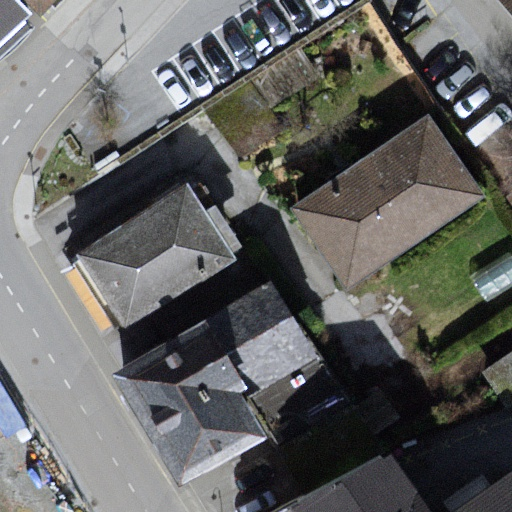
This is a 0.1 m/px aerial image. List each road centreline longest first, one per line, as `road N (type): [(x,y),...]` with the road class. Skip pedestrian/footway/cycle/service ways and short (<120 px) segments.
road 1 (residential): [(149,511),(0,274)]
road 2 (residential): [(0,149),(127,0)]
